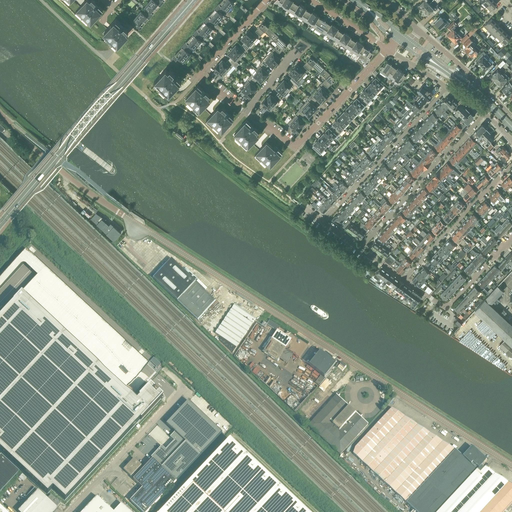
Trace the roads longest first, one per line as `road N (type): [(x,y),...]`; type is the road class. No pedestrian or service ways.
road 1 (unclassified): [(511,465),(110,207),(0,113)]
road 2 (secondary): [(0,224),(193,0)]
road 3 (residential): [(387,49),(296,146),(246,112)]
road 4 (residential): [(322,221),(446,87)]
road 5 (unclassified): [(69,511),(183,387)]
road 6 (residential): [(246,112),(197,76),(267,0)]
road 7 (residential): [(405,279),(511,165)]
road 8 (residential): [(511,237),(445,308),(405,279)]
road 9 (residential): [(418,30),(511,116)]
